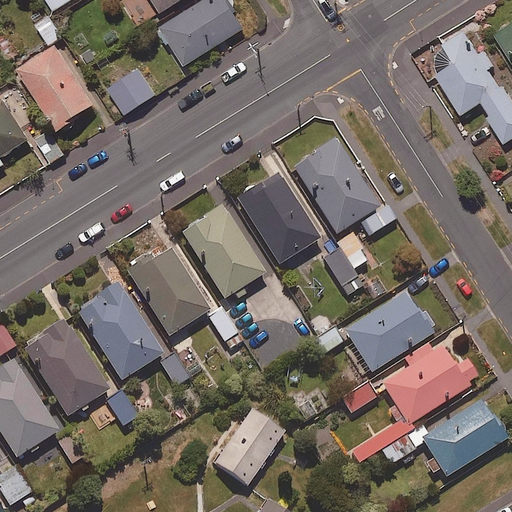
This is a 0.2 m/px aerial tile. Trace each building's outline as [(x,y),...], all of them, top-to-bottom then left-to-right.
[(46,0),(55,13),(74,0),(46,0)] [(152,0),(162,16),(186,0),(152,0)] [(208,0),(162,29),(163,31),(161,32),(169,45),(172,44),(187,67),(246,30),(236,14),(239,12),(236,8),(237,4),(236,0),(208,0)] [(64,36),(49,15),(36,25),(51,45),(64,36)] [(503,33),(498,37),(511,57),(511,24),(507,25),(505,27),(503,30),(503,33)] [(481,55),(467,33),(446,46),(448,48),(440,53),(437,60),(437,68),(440,76),(438,77),(463,118),(484,104),(493,118),(490,120),(506,146),(511,141),(511,98),(505,88),(502,90),(491,72),(497,68),(487,51),(481,55)] [(59,46),(20,71),(60,134),(65,131),(67,132),(72,132),(75,130),(77,127),(77,123),(82,120),(81,118),(98,107),(59,46)] [(141,69),(109,89),(126,116),(158,95),(141,69)] [(5,99),(0,102),(0,161),(32,142),(5,99)] [(65,155),(50,131),(30,144),(45,168),(65,155)] [(380,206),(336,139),(293,167),(337,234),(380,206)] [(321,238),(281,176),(263,187),(261,182),(236,198),(279,265),(321,238)] [(265,273),(223,206),(181,232),(224,299),(265,273)] [(396,219),(388,206),(361,223),(369,236),(396,219)] [(369,260),(353,233),(338,243),(353,269),(369,260)] [(210,310),(171,248),(154,260),(150,254),(126,269),(169,336),(210,310)] [(164,353),(118,283),(75,311),(122,381),(164,353)] [(418,314),(405,293),(346,330),(372,372),(436,332),(423,311),(418,314)] [(238,333),(222,307),(208,315),(224,342),(238,333)] [(110,390),(65,321),(23,348),(67,417),(110,390)] [(344,341),(335,328),(318,340),(327,353),(344,341)] [(455,366),(443,346),(383,384),(408,425),(480,380),(467,358),(455,366)] [(190,378),(174,354),(160,363),(176,387),(190,378)] [(59,430),(13,360),(0,368),(0,433),(16,458),(59,430)] [(378,397),(369,383),(343,399),(352,413),(378,397)] [(138,416),(121,390),(105,400),(123,426),(138,416)] [(507,438),(481,399),(426,436),(421,428),(378,456),(386,468),(424,443),(447,478),(507,438)] [(285,432),(252,409),(214,463),(247,486),(285,432)] [(408,432),(402,421),(350,452),(356,463),(408,432)] [(86,456),(71,431),(57,440),(72,464),(86,456)] [(0,510),(31,491),(15,466),(0,475),(0,510)] [(286,511),(269,500),(260,511),(286,511)]
